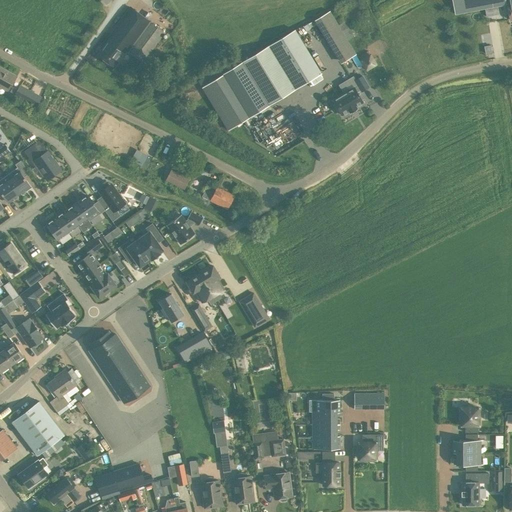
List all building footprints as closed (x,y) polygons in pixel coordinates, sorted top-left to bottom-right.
[(506,4),(504,0),(453,0),(455,13),(506,4)] [(126,49),(143,62),(165,33),(130,7),(109,37),(110,38),(111,37),(126,49)] [(356,54),(330,10),(314,20),(341,64),(356,54)] [(295,30),(242,62),(255,85),(268,106),(322,73),(295,30)] [(114,66),(126,49),(111,37),(110,38),(98,55),(114,66)] [(364,70),(375,65),(369,52),(358,58),(364,70)] [(180,75),(174,63),(157,73),(163,84),(180,75)] [(16,76),(0,66),(0,87),(7,91),(16,76)] [(222,75),(202,87),(228,130),(249,118),(222,75)] [(344,93),(333,100),(342,115),(349,111),(350,113),(358,109),(356,107),(363,103),(357,92),(360,90),(362,92),(369,87),(362,75),(355,80),(353,76),(339,85),(344,93)] [(40,97),(20,85),(16,93),(35,104),(40,97)] [(324,88),(304,98),(318,126),(338,117),(324,88)] [(48,179),(61,169),(61,170),(62,170),(48,150),(46,151),(38,140),(24,151),(35,166),(37,165),(48,180),(48,179)] [(0,148),(0,158),(10,151),(5,145),(0,148)] [(143,163),(146,158),(135,152),(132,157),(143,163)] [(25,178),(24,177),(30,173),(21,160),(15,164),(17,167),(6,175),(20,195),(21,194),(22,194),(26,191),(26,190),(31,187),(25,179),(25,178)] [(189,179),(171,170),(166,179),(184,189),(189,179)] [(0,194),(1,193),(2,195),(3,194),(9,202),(14,199),(14,200),(19,197),(18,196),(20,195),(6,175),(0,179),(0,194)] [(217,188),(209,184),(202,196),(227,209),(234,195),(218,187),(217,188)] [(121,215),(116,209),(125,203),(118,194),(116,195),(109,185),(100,191),(102,195),(97,199),(98,200),(105,210),(113,221),(121,215)] [(105,210),(98,200),(93,204),(86,193),(75,201),(88,219),(89,221),(105,210)] [(78,225),(88,219),(75,201),(66,208),(78,225)] [(78,225),(66,208),(56,214),(69,232),(78,225)] [(147,214),(143,208),(138,212),(142,218),(147,214)] [(187,219),(188,219),(186,221),(181,214),(166,225),(180,244),(195,234),(189,226),(194,223),(199,225),(203,218),(191,212),(187,219)] [(58,240),(69,232),(56,214),(46,222),(58,240)] [(138,240),(151,258),(152,259),(160,253),(159,252),(163,250),(154,238),(160,234),(151,222),(142,228),(146,234),(138,240)] [(104,236),(108,242),(114,237),(110,232),(104,236)] [(102,245),(98,239),(84,249),(88,254),(90,253),(102,245)] [(151,258),(138,240),(131,245),(127,239),(118,246),(126,258),(131,254),(140,266),(151,258)] [(69,256),(79,248),(75,242),(65,249),(69,256)] [(26,264),(12,244),(0,251),(0,257),(3,262),(1,263),(5,270),(8,268),(12,275),(26,264)] [(85,274),(98,264),(90,253),(88,254),(77,263),(85,274)] [(106,274),(98,264),(85,274),(92,284),(106,274)] [(212,267),(199,275),(216,301),(221,298),(218,293),(223,290),(217,279),(219,277),(212,267)] [(106,274),(92,284),(91,285),(99,297),(116,285),(108,273),(106,274)] [(199,275),(187,282),(193,293),(195,292),(202,303),(208,299),(211,305),(216,301),(199,275)] [(19,295),(9,281),(3,285),(13,299),(19,295)] [(45,291),(38,282),(20,295),(33,313),(41,307),(35,299),(45,291)] [(269,317),(253,292),(239,300),(255,326),(269,317)] [(53,328),(55,327),(58,330),(58,329),(62,326),(63,326),(63,327),(63,328),(78,317),(78,316),(77,316),(77,315),(77,316),(78,315),(72,306),(73,306),(74,305),(65,293),(64,294),(48,306),(48,305),(48,306),(52,311),(47,314),(46,314),(49,317),(46,319),(53,328)] [(171,294),(159,301),(171,321),(183,314),(171,294)] [(17,307),(12,300),(3,307),(8,313),(17,307)] [(207,319),(199,304),(191,309),(199,324),(207,319)] [(0,308),(0,314),(6,323),(11,329),(16,325),(3,306),(0,308)] [(30,347),(32,346),(35,347),(41,343),(41,339),(43,338),(29,318),(16,328),(30,347)] [(6,323),(1,326),(6,333),(9,338),(15,334),(11,329),(6,323)] [(124,402),(149,385),(115,334),(112,336),(109,332),(90,344),(93,348),(90,351),(124,402)] [(178,347),(187,363),(212,348),(204,332),(178,347)] [(3,341),(0,342),(0,346),(12,364),(24,356),(14,342),(7,347),(3,341)] [(12,364),(0,346),(0,370),(1,372),(4,373),(9,369),(9,366),(12,364)] [(234,354),(239,374),(250,372),(245,351),(234,354)] [(58,375),(48,383),(58,395),(49,402),(59,415),(79,400),(82,398),(79,393),(73,397),(75,398),(69,403),(63,394),(76,384),(75,383),(79,380),(74,372),(69,375),(64,368),(57,374),(58,375)] [(317,412),(337,412),(340,412),(340,399),(317,399),(317,412)] [(64,434),(39,401),(12,421),(37,454),(64,434)] [(461,420),(461,424),(478,424),(478,420),(479,420),(479,412),(478,412),(478,408),(474,408),(474,407),(466,407),(466,408),(461,408),(461,412),(460,412),(460,420),(461,420)] [(317,424),(337,424),(337,412),(317,412),(317,424)] [(223,419),(212,421),(213,432),(225,430),(223,419)] [(317,436),(337,435),(337,424),(317,424),(317,436)] [(3,430),(0,432),(0,436),(0,437),(11,451),(16,447),(3,430)] [(358,446),(358,454),(359,454),(359,459),(363,459),(363,460),(372,460),(372,459),(376,459),(376,454),(377,454),(377,449),(383,449),(383,434),(363,434),(363,442),(359,442),(359,446),(358,446)] [(317,436),(317,448),(340,448),(340,436),(337,435),(317,436)] [(220,446),(222,458),(229,457),(227,445),(222,446),(220,436),(217,437),(218,446),(220,446)] [(286,455),(284,440),(270,442),(272,457),(286,455)] [(481,441),(477,441),(465,441),(453,441),(453,453),(456,453),(476,453),(481,453),(481,441)] [(76,446),(83,459),(91,454),(84,442),(76,446)] [(264,458),(262,443),(254,444),(256,459),(264,458)] [(322,463),(316,463),(316,471),(322,471),(322,485),(340,485),(340,462),(334,462),(334,452),(322,452),(322,463)] [(456,465),(465,465),(476,465),(476,453),(456,453),(456,465)] [(40,458),(20,472),(30,486),(50,472),(45,466),(50,463),(44,455),(40,458)] [(231,472),(229,457),(222,458),(224,473),(231,472)] [(199,476),(197,462),(190,462),(192,477),(199,476)] [(187,484),(183,463),(174,465),(178,485),(187,484)] [(101,497),(119,491),(113,471),(95,476),(101,497)] [(150,473),(143,475),(145,483),(153,481),(151,474),(150,473)] [(289,480),(288,473),(272,475),(273,475),(265,476),(266,489),(274,488),(276,499),(279,498),(279,499),(281,501),(283,501),(285,501),(287,500),(288,498),(288,497),(291,497),(290,486),(291,486),(291,480),(289,480)] [(466,482),(462,482),(462,504),(479,504),(479,483),(488,483),(488,473),(466,473),(466,482)] [(245,474),(242,474),(240,474),(238,475),(237,477),(237,478),(233,479),(236,504),(254,502),(252,482),(253,482),(252,480),(251,480),(251,477),(247,477),(246,475),(245,474)] [(74,488),(66,478),(46,493),(54,503),(66,493),(72,501),(78,496),(72,489),(74,488)] [(213,479),(211,478),(208,478),(207,479),(205,481),(205,483),(201,484),(204,509),(222,506),(220,487),(221,487),(221,485),(220,485),(219,481),(215,482),(215,480),(213,479)] [(164,495),(160,480),(151,482),(155,497),(164,495)] [(134,489),(139,503),(143,502),(140,492),(141,491),(140,488),(134,489)] [(118,494),(120,501),(136,496),(133,489),(118,494)] [(167,499),(166,507),(166,511),(177,511),(175,504),(174,498),(167,499)] [(97,504),(85,511),(105,511),(108,510),(102,502),(97,505),(97,504)] [(180,503),(175,504),(177,511),(187,511),(187,509),(185,502),(180,503)]
